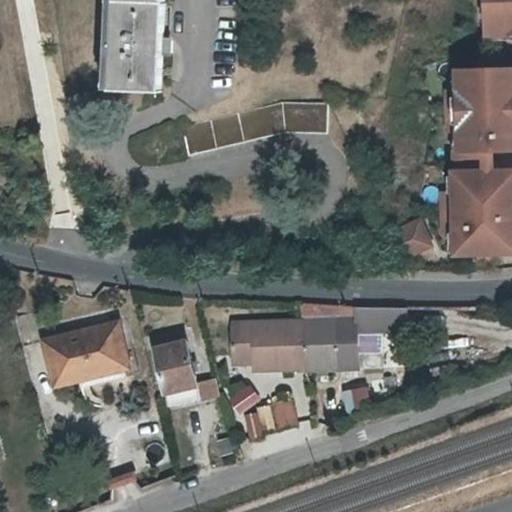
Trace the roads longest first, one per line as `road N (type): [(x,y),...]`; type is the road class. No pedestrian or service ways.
road 1 (residential): [(0,249),(195,280),(511,287)]
road 2 (residential): [(511,380),(145,511)]
